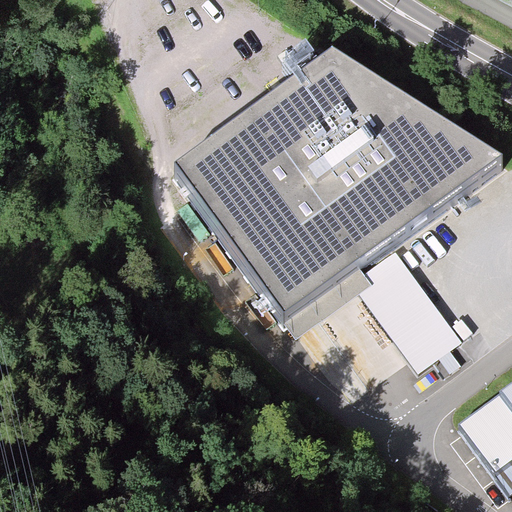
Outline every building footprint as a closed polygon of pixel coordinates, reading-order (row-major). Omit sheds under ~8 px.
[(503,163),(333,55),(173,173),(283,327),(284,325),(359,270),(503,163)] [(372,287),(359,297),(418,377),(462,345),(395,254),(365,276),(372,287)] [(365,276),(359,270),(284,325),(296,343),(359,297),(372,287),(365,276)] [(511,388),(459,427),(495,477),(511,464),(511,388)] [(510,498),(511,496),(511,464),(495,477),(510,498)]
